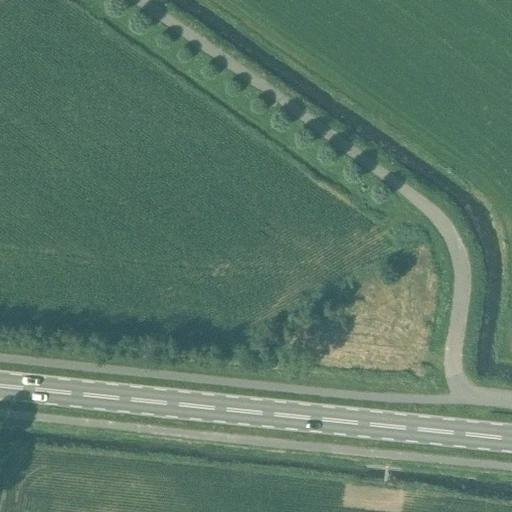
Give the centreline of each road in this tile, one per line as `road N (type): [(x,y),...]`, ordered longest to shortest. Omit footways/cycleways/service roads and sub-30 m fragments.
road 1 (unclassified): [(511,398),(462,392),(452,375),(461,274),(449,235),(408,192),(135,0)]
road 2 (primary): [(511,441),(0,385)]
